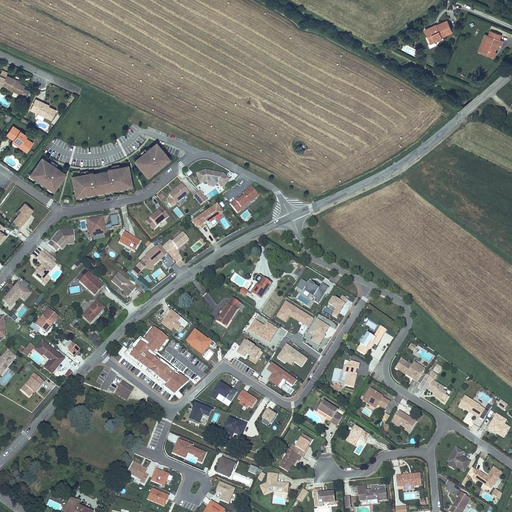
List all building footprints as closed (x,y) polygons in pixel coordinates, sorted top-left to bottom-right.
[(436,23),(424,28),(428,35),(432,33),(435,40),(442,37),(441,34),(451,30),(446,19),(439,23),(439,24),(437,25),(436,23)] [(481,51),(481,52),(492,56),(494,50),(497,43),(501,45),(503,39),(499,38),(501,33),(490,29),(488,35),(481,51)] [(481,51),(488,35),(485,33),(478,50),(481,51)] [(10,90),(20,95),(22,96),(21,97),(27,100),(30,92),(25,90),(26,87),(20,85),(14,82),(15,80),(7,77),(8,74),(2,72),(0,76),(0,90),(1,91),(2,87),(10,90)] [(39,114),(45,117),(53,120),(57,111),(49,107),(43,105),(44,103),(40,101),(37,108),(33,106),(31,111),(39,114)] [(20,144),(19,146),(26,151),(32,143),(25,138),(27,136),(13,126),(7,134),(14,139),(20,144)] [(163,162),(168,157),(157,143),(148,151),(142,156),(143,157),(136,163),(149,178),(159,169),(159,168),(164,163),(163,162)] [(159,169),(171,160),(168,157),(163,162),(164,163),(159,168),(159,169)] [(56,189),(66,175),(60,171),(61,170),(57,167),(51,163),(50,164),(42,159),(31,175),(36,178),(43,183),(43,182),(49,186),(50,185),(56,189)] [(133,185),(129,168),(120,169),(120,168),(113,169),(108,170),(108,172),(94,174),(94,172),(89,173),(82,175),(82,176),(73,178),(76,197),(82,196),(82,197),(90,196),(90,194),(97,193),(97,191),(104,190),(111,189),(112,191),(119,190),(119,188),(133,185)] [(222,190),(229,182),(222,176),(205,173),(196,176),(200,185),(207,183),(208,185),(215,187),(217,185),(222,190)] [(56,189),(50,185),(49,186),(43,182),(43,183),(54,192),(56,189)] [(176,205),(189,194),(182,186),(169,196),(176,205)] [(249,203),(258,196),(250,187),(241,195),(243,196),(235,203),(234,201),(229,205),(236,214),(238,213),(237,211),(248,202),(249,203)] [(193,196),(200,206),(207,201),(200,191),(193,196)] [(28,215),(34,209),(25,201),(19,207),(21,210),(18,214),(13,219),(13,220),(20,226),(29,216),(28,215)] [(238,213),(249,203),(248,202),(237,211),(238,213)] [(213,219),(222,213),(216,205),(194,220),(199,226),(202,224),(203,222),(209,224),(214,220),(213,219)] [(156,228),(168,218),(161,209),(156,213),(157,214),(149,220),(156,228)] [(112,230),(111,228),(119,226),(117,216),(109,217),(111,225),(104,228),(102,219),(87,222),(90,237),(105,234),(105,231),(112,230)] [(17,229),(20,226),(13,220),(10,223),(17,229)] [(156,228),(149,220),(146,222),(153,230),(156,228)] [(50,239),(51,240),(48,244),(57,251),(60,248),(62,249),(67,244),(74,244),(73,228),(59,229),(50,239)] [(134,253),(140,243),(124,234),(118,243),(134,253)] [(169,241),(164,245),(169,250),(173,247),(176,250),(181,247),(180,246),(182,244),(182,245),(187,241),(181,234),(171,243),(169,241)] [(155,259),(160,254),(163,257),(167,254),(166,253),(161,248),(159,244),(144,257),(145,257),(140,262),(143,265),(145,268),(148,266),(152,266),(158,262),(155,259)] [(43,251),(40,254),(52,264),(54,261),(43,251)] [(55,266),(52,264),(40,254),(35,260),(41,266),(38,269),(35,272),(31,276),(40,284),(46,277),(55,266)] [(169,255),(161,260),(167,269),(174,264),(169,255)] [(299,277),(304,269),(299,266),(294,274),(299,277)] [(103,285),(88,271),(79,281),(94,295),(103,285)] [(136,287),(118,272),(111,280),(123,291),(122,292),(128,296),(136,287)] [(257,284),(252,292),(261,298),(272,283),(259,275),(255,281),(255,283),(257,284)] [(46,277),(40,284),(43,286),(49,280),(46,277)] [(305,288),(307,288),(305,292),(316,299),(315,302),(319,304),(329,288),(322,284),(319,289),(315,287),(316,286),(311,282),(309,285),(302,280),(297,288),(303,292),(305,288)] [(8,293),(1,301),(7,306),(11,301),(13,303),(18,297),(23,301),(29,294),(17,283),(11,289),(11,291),(9,294),(8,293)] [(249,292),(243,288),(239,293),(245,297),(249,292)] [(328,304),(336,309),(332,315),(337,318),(349,300),(343,296),(340,301),(333,297),(328,304)] [(90,323),(105,307),(97,299),(81,315),(90,323)] [(231,299),(227,306),(228,306),(221,317),(221,316),(217,321),(226,326),(237,309),(241,311),(244,307),(231,299)] [(314,319),(286,302),(277,316),(286,322),(290,317),(308,328),(314,319)] [(46,310),(34,325),(43,333),(49,325),(55,318),(46,310)] [(182,319),(172,311),(161,324),(171,332),(174,328),(177,331),(182,325),(179,322),(182,319)] [(267,323),(265,326),(255,320),(248,330),(270,344),(278,330),(267,323)] [(326,336),(325,336),(330,328),(318,320),(309,333),(314,336),(312,341),(320,346),(326,336)] [(172,339),(151,326),(121,357),(176,398),(196,384),(158,356),(172,339)] [(370,348),(372,349),(375,344),(377,346),(387,330),(381,326),(374,337),(368,333),(357,350),(365,356),(369,350),(370,348)] [(209,339),(209,340),(195,329),(186,342),(191,346),(190,346),(203,356),(210,346),(213,348),(216,344),(209,339)] [(260,350),(245,340),(237,352),(245,358),(247,354),(254,359),(260,350)] [(57,361),(59,363),(62,359),(52,351),(51,353),(46,349),(48,347),(40,341),(33,350),(41,356),(42,355),(48,360),(42,368),(50,374),(55,367),(54,365),(57,361)] [(63,348),(74,357),(80,350),(69,341),(63,348)] [(25,349),(21,346),(17,350),(27,358),(35,348),(29,344),(25,349)] [(307,359),(287,344),(277,358),(285,364),(286,362),(292,366),(295,362),(302,367),(307,359)] [(6,368),(15,358),(7,351),(0,358),(0,374),(0,375),(0,374),(0,370),(4,366),(6,368)] [(171,364),(174,359),(164,351),(160,356),(171,364)] [(402,359),(396,369),(407,375),(408,374),(414,377),(413,379),(418,382),(424,371),(419,368),(420,366),(415,363),(413,365),(402,359)] [(355,377),(356,373),(357,369),(359,369),(361,364),(351,362),(351,363),(348,362),(347,366),(345,365),(343,373),(347,374),(344,386),(355,388),(357,377),(355,377)] [(297,381),(272,363),(267,371),(273,374),(268,381),(278,387),(283,380),(293,386),(297,381)] [(434,381),(437,375),(433,372),(427,383),(431,385),(427,390),(434,394),(433,395),(435,396),(435,397),(441,401),(441,402),(444,404),(449,397),(446,395),(447,392),(444,390),(445,388),(434,381)] [(19,390),(27,397),(31,393),(33,390),(35,391),(42,383),(35,377),(31,380),(29,379),(19,390)] [(114,393),(128,401),(135,389),(121,381),(114,393)] [(233,390),(233,391),(221,383),(211,398),(215,401),(219,395),(227,400),(232,402),(238,393),(233,390)] [(337,385),(335,384),(333,389),(340,392),(342,388),(340,387),(341,385),(338,383),(337,385)] [(378,398),(381,394),(370,388),(362,401),(376,409),(378,405),(386,410),(391,402),(383,398),(382,400),(378,398)] [(252,409),(258,401),(244,391),(238,400),(240,402),(239,404),(247,410),(249,407),(252,409)] [(469,412),(480,419),(486,411),(480,407),(481,406),(465,397),(459,407),(469,413),(469,412)] [(504,411),(508,405),(501,400),(497,406),(504,411)] [(319,402),(318,404),(321,406),(318,411),(323,414),(324,412),(328,415),(327,416),(333,420),(331,423),(337,427),(343,417),(337,414),(339,410),(324,402),(323,404),(319,402)] [(201,421),(203,415),(209,418),(212,409),(196,403),(189,420),(199,424),(200,421),(201,421)] [(277,416),(268,410),(262,419),(271,425),(277,416)] [(410,433),(417,422),(409,417),(408,419),(406,418),(407,416),(399,411),(394,420),(402,424),(401,425),(406,429),(405,430),(410,433)] [(387,423),(390,416),(385,414),(382,420),(387,423)] [(242,437),(248,424),(240,421),(239,423),(230,419),(225,429),(235,433),(234,434),(242,437)] [(493,420),(487,428),(493,432),(494,430),(496,431),(495,433),(502,438),(505,433),(498,428),(500,424),(493,420)] [(367,442),(370,437),(356,428),(347,442),(354,446),(358,439),(359,440),(361,438),(367,442)] [(304,435),(296,448),(293,452),(290,450),(287,454),(279,467),(288,472),(298,455),(302,458),(307,449),(312,441),(304,435)] [(193,445),(178,439),(173,454),(185,459),(188,454),(199,458),(197,462),(202,464),(206,453),(192,447),(193,445)] [(457,449),(450,460),(450,464),(457,468),(463,472),(469,463),(466,461),(462,462),(461,458),(463,454),(457,449)] [(229,480),(236,465),(222,459),(216,475),(229,480)] [(147,470),(134,463),(128,474),(141,481),(145,474),(147,470)] [(256,475),(259,468),(252,465),(249,472),(256,475)] [(479,473),(474,480),(478,482),(479,481),(490,489),(501,473),(494,468),(488,477),(480,471),(479,473)] [(169,475),(155,469),(150,481),(164,487),(169,475)] [(475,470),(471,477),(474,480),(479,473),(475,470)] [(422,485),(420,473),(412,474),(412,476),(396,477),(397,487),(422,485)] [(148,476),(145,474),(141,481),(140,482),(144,484),(148,476)] [(260,487),(264,495),(271,492),(274,490),(276,490),(277,490),(278,489),(287,491),(288,484),(276,483),(275,483),(275,480),(277,480),(278,475),(268,474),(266,483),(260,487)] [(236,489),(220,482),(216,492),(222,494),(219,500),(229,504),(236,489)] [(164,507),(169,496),(151,489),(147,500),(164,507)] [(492,495),(500,500),(503,494),(495,489),(492,495)] [(335,506),(334,493),(327,493),(327,495),(322,495),(322,494),(322,490),(314,490),(315,499),(318,499),(319,505),(323,504),(329,504),(329,506),(335,506)] [(386,491),(371,493),(366,493),(366,492),(358,492),(359,502),(367,501),(372,501),(372,505),(378,504),(378,502),(387,501),(386,491)] [(459,499),(451,511),(463,511),(471,500),(467,498),(467,497),(461,493),(457,498),(459,499)] [(88,511),(77,507),(79,502),(71,498),(64,511),(88,511)] [(318,499),(315,499),(315,507),(323,507),(323,504),(319,505),(318,499)] [(224,511),(226,510),(212,501),(204,511),(224,511)]
